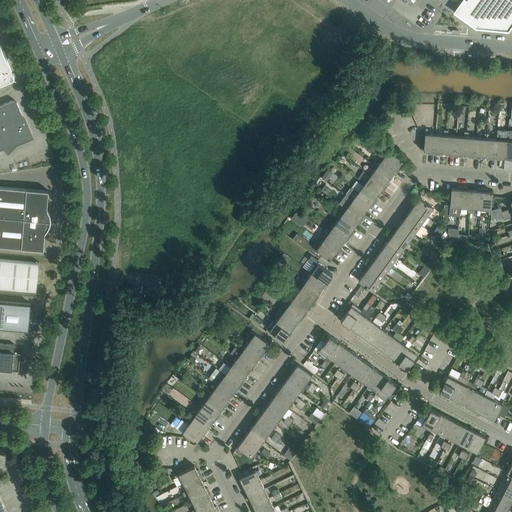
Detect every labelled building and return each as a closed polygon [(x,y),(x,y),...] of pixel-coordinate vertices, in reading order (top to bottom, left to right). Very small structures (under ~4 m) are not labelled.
[(511,0),(465,0),(456,13),(475,27),(499,29),(507,30),(507,31),(508,31),(511,25),(511,0)] [(0,84),(14,78),(0,44),(0,43),(0,84)] [(22,115),(17,102),(17,101),(16,101),(16,100),(15,100),(14,100),(13,100),(12,100),(0,104),(0,149),(5,147),(8,150),(15,142),(31,136),(22,115)] [(434,154),(436,133),(428,133),(428,127),(425,127),(423,150),(430,151),(430,153),(434,154)] [(444,152),(446,129),(444,129),(443,134),(436,133),(434,154),(437,154),(437,151),(444,152)] [(454,155),(456,135),(448,134),(448,129),(446,129),(444,152),(450,152),(450,155),(454,155)] [(464,154),(466,131),(464,131),(464,136),(456,135),(454,155),(457,155),(458,153),(464,154)] [(474,157),(476,137),(468,136),(468,131),(466,131),(464,154),(471,154),(471,157),(474,157)] [(485,155),(487,133),(485,132),(484,137),(476,137),(474,157),(478,157),(478,155),(485,155)] [(495,159),(496,138),(488,138),(489,133),(487,133),(485,155),(491,156),(491,158),(495,159)] [(505,157),(507,134),(505,134),(505,139),(496,138),(495,159),(498,159),(498,156),(505,157)] [(403,160),(395,154),(385,147),(383,149),(387,152),(382,158),(398,170),(401,167),(399,166),(403,160)] [(398,170),(382,158),(378,164),(374,162),(372,163),(391,177),(395,171),(396,172),(398,170)] [(391,177),(372,163),(371,165),(375,168),(370,175),(387,186),(389,184),(387,182),(391,177)] [(387,186),(370,175),(366,181),(362,178),(360,180),(379,193),(383,188),(384,189),(387,186)] [(358,191),(375,203),(377,200),(375,199),(379,193),(360,180),(359,182),(363,185),(358,191)] [(0,215),(50,220),(50,219),(50,217),(50,216),(50,214),(49,213),(49,212),(48,210),(47,209),(47,208),(48,190),(0,185),(0,215)] [(327,194),(331,189),(324,185),(321,189),(327,194)] [(351,186),(345,194),(348,196),(367,210),(371,205),(372,206),(375,203),(358,191),(351,186)] [(449,210),(449,215),(460,216),(460,206),(462,186),(458,186),(458,188),(451,188),(451,192),(450,205),(449,210)] [(470,212),(472,189),(465,189),(465,186),(462,186),(460,206),(468,207),(468,212),(470,212)] [(481,208),(482,188),(478,187),(478,190),(472,189),(470,212),(472,212),(473,207),(481,208)] [(491,214),(492,195),(492,191),(486,190),(486,188),(482,188),(481,208),(488,209),(488,213),(491,214)] [(367,210),(348,196),(345,194),(339,202),(346,207),(363,219),(365,216),(363,215),(367,210)] [(434,208),(419,197),(413,205),(427,216),(434,208)] [(427,216),(413,205),(407,214),(421,224),(427,216)] [(363,219),(346,207),(342,214),(337,211),(336,213),(355,226),(359,221),(360,222),(363,219)] [(355,226),(336,213),(335,215),(339,218),(334,224),(351,236),(353,233),(351,231),(355,226)] [(421,224),(407,214),(401,222),(415,233),(421,224)] [(50,221),(50,220),(0,215),(0,245),(43,249),(45,230),(46,229),(47,228),(48,227),(48,226),(49,225),(49,223),(50,221)] [(415,233),(401,222),(395,230),(409,241),(415,233)] [(351,236),(334,224),(329,230),(325,227),(324,229),(343,243),(347,237),(348,239),(351,236)] [(444,230),(437,225),(432,232),(439,237),(444,230)] [(459,228),(448,227),(448,232),(451,239),(458,239),(459,228)] [(343,243),(324,229),(323,231),(327,234),(322,240),(338,252),(341,249),(339,248),(343,243)] [(409,241),(395,230),(389,238),(403,249),(409,241)] [(338,252),(322,240),(317,247),(313,244),(312,245),(308,242),(309,241),(297,232),(293,238),(319,257),(322,253),(330,259),(334,254),(336,255),(338,252)] [(403,249),(389,238),(383,246),(397,257),(403,249)] [(397,257),(383,246),(377,255),(391,265),(397,257)] [(433,250),(429,255),(434,259),(438,253),(433,250)] [(311,254),(308,259),(314,264),(309,270),(311,272),(312,271),(328,284),(330,281),(328,279),(332,274),(316,262),(317,260),(318,259),(311,254)] [(391,265),(377,255),(371,263),(385,274),(391,265)] [(39,262),(0,258),(0,288),(36,292),(39,262)] [(385,274),(371,263),(365,271),(379,282),(385,274)] [(427,270),(421,266),(418,272),(423,276),(427,270)] [(312,271),(311,272),(307,278),(303,275),(302,277),(320,290),(324,285),(326,286),(328,284),(312,271)] [(379,282),(365,271),(359,280),(373,290),(379,282)] [(420,282),(424,277),(419,273),(415,278),(420,282)] [(320,290),(302,277),(300,278),(304,281),(300,288),(316,300),(318,297),(316,296),(320,290)] [(151,285),(130,282),(129,290),(150,293),(151,285)] [(415,288),(410,284),(406,289),(411,293),(415,288)] [(316,300),(300,288),(295,294),(291,292),(290,293),(308,307),(312,301),(314,303),(316,300)] [(308,307),(290,293),(288,295),(292,298),(288,304),(304,316),(306,313),(304,312),(308,307)] [(0,326),(28,329),(31,303),(0,300),(0,326)] [(360,310),(360,311),(362,309),(352,302),(346,311),(343,309),(337,316),(349,325),(360,310)] [(304,316),(288,304),(283,311),(279,308),(277,310),(296,323),(300,318),(302,319),(304,316)] [(296,323),(277,310),(276,312),(280,315),(276,321),(275,321),(292,333),(294,330),(292,328),(296,323)] [(368,317),(360,311),(360,310),(349,325),(357,331),(368,317)] [(256,314),(254,318),(260,323),(263,319),(256,314)] [(366,337),(376,323),(368,317),(357,331),(366,337)] [(275,321),(274,319),(267,328),(284,340),(288,334),(290,336),(292,333),(275,321)] [(374,343),(384,329),(376,323),(366,337),(374,343)] [(270,343),(261,337),(251,329),(249,331),(253,334),(249,340),(265,352),(267,350),(265,348),(270,343)] [(382,349),(393,335),(384,329),(374,343),(382,349)] [(327,355),(338,340),(326,332),(314,348),(327,357),(328,355),(327,355)] [(390,355),(401,341),(393,335),(382,349),(390,355)] [(265,352),(249,340),(244,347),(240,344),(239,346),(257,359),(261,354),(263,355),(265,352)] [(336,361),(346,346),(338,340),(327,355),(328,355),(336,361)] [(409,347),(408,346),(401,341),(390,355),(398,361),(409,347)] [(0,368),(19,370),(20,352),(13,352),(14,344),(0,342),(0,368)] [(410,345),(408,346),(409,347),(398,361),(410,370),(415,363),(412,360),(419,351),(410,345)] [(253,364),(257,359),(239,346),(237,348),(241,351),(237,357),(253,369),(255,366),(253,364)] [(344,367),(355,352),(346,346),(336,361),(344,367)] [(352,373),(363,358),(355,352),(344,367),(352,373)] [(253,369),(237,357),(232,363),(228,360),(227,362),(245,376),(249,370),(251,372),(253,369)] [(490,360),(484,357),(481,362),(483,363),(481,365),(486,367),(490,360)] [(361,379),(371,364),(363,358),(352,373),(361,379)] [(245,376),(227,362),(225,364),(229,367),(225,373),(241,385),(243,382),(241,381),(245,376)] [(312,374),(306,369),(298,363),(291,372),(306,382),(312,374)] [(369,385),(379,370),(371,364),(361,379),(369,385)] [(241,385),(225,373),(215,366),(209,375),(213,377),(233,392),(237,387),(239,388),(241,385)] [(377,391),(388,376),(379,370),(369,385),(377,390),(376,391),(377,391)] [(306,382),(291,372),(285,380),(300,390),(306,382)] [(457,379),(457,380),(458,378),(448,373),(443,383),(439,381),(435,389),(448,396),(457,379)] [(399,385),(388,376),(377,391),(376,391),(375,392),(384,399),(391,390),(394,392),(399,385)] [(233,392),(213,377),(206,385),(213,390),(229,402),(231,399),(229,397),(233,392)] [(477,385),(480,379),(477,377),(474,383),(468,380),(466,384),(457,400),(466,405),(475,389),(477,385)] [(457,400),(466,384),(457,380),(457,379),(448,396),(457,400)] [(300,390),(285,380),(279,388),(294,399),(300,390)] [(502,381),(499,388),(495,394),(499,396),(506,383),(502,381)] [(294,399),(279,388),(273,396),(288,407),(294,399)] [(475,410),(484,394),(475,389),(466,405),(475,410)] [(229,402),(213,390),(208,396),(204,393),(203,395),(221,409),(225,403),(227,405),(229,402)] [(484,414),(493,398),(484,394),(475,410),(484,414)] [(221,409),(203,395),(201,397),(205,400),(201,406),(217,418),(219,415),(217,414),(221,409)] [(288,407),(273,396),(267,405),(282,415),(288,407)] [(494,419),(502,403),(493,398),(484,414),(494,419)] [(503,403),(498,414),(504,417),(510,407),(503,403)] [(282,415),(267,405),(261,413),(276,423),(282,415)] [(431,428),(440,412),(427,405),(423,413),(426,415),(421,425),(431,431),(432,429),(431,428)] [(217,418),(201,406),(196,413),(192,410),(191,412),(209,425),(213,420),(215,421),(217,418)] [(315,413),(320,417),(324,412),(318,408),(315,413)] [(209,425),(191,412),(189,413),(193,416),(189,423),(205,435),(207,432),(205,430),(209,425)] [(440,433),(449,417),(440,412),(431,428),(432,429),(440,433)] [(276,423),(261,413),(255,421),(270,431),(276,423)] [(449,438),(458,421),(449,417),(440,433),(449,438)] [(270,431),(255,421),(249,429),(264,440),(270,431)] [(458,442),(467,426),(458,421),(449,438),(458,442)] [(205,435),(189,423),(184,429),(180,426),(178,428),(197,441),(201,436),(203,437),(205,435)] [(468,447),(476,431),(467,426),(458,442),(468,447)] [(264,440),(249,429),(243,437),(258,448),(264,440)] [(477,452),(485,436),(476,431),(468,447),(477,452)] [(258,448),(243,437),(235,449),(240,453),(243,450),(251,456),(258,448)] [(476,455),(472,463),(478,465),(481,458),(476,455)] [(183,482),(202,473),(200,470),(198,471),(195,465),(174,475),(175,477),(180,475),(183,482)] [(256,469),(255,469),(246,474),(244,470),(238,473),(244,486),(261,478),(256,469)] [(511,473),(507,471),(502,480),(511,485),(511,473)] [(203,476),(202,473),(183,482),(187,489),(182,491),(183,494),(204,483),(201,477),(203,476)] [(265,488),(261,478),(244,486),(249,495),(265,488)] [(511,485),(502,480),(498,489),(511,496),(511,485)] [(192,501),(211,491),(209,488),(207,489),(204,483),(183,494),(184,495),(189,493),(192,501)] [(253,505),(269,497),(265,488),(249,495),(253,505)] [(511,500),(511,496),(498,489),(493,498),(509,506),(511,500)] [(212,495),(211,491),(192,501),(196,507),(191,510),(192,511),(213,502),(210,496),(212,495)] [(457,498),(464,502),(467,497),(459,493),(457,498)] [(261,511),(274,506),(269,497),(253,505),(256,511),(261,511)] [(506,511),(509,506),(493,498),(488,507),(497,511),(506,511)] [(197,511),(215,511),(220,510),(218,506),(216,507),(213,502),(192,511),(196,511),(198,511),(197,511)]
